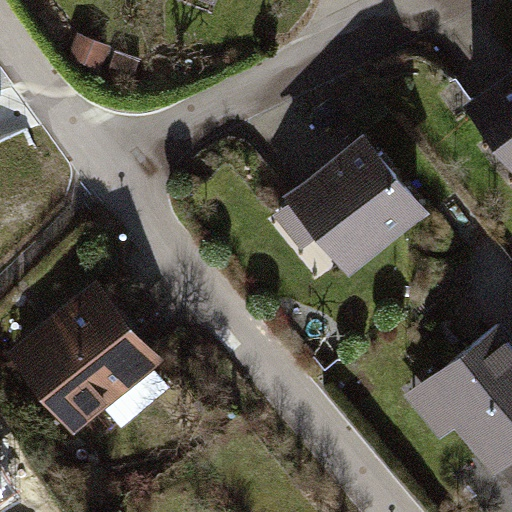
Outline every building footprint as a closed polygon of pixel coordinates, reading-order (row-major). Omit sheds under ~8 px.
[(108,46),(80,36),(72,56),(100,67),(108,46)] [(511,73),(476,101),(511,148),(511,73)] [(297,192),(350,258),(420,202),(366,136),(297,192)] [(96,289),(23,350),(80,416),(102,397),(120,418),(141,400),(150,400),(166,388),(166,379),(149,358),(153,355),(96,289)] [(489,511),(511,511),(511,339),(499,324),(433,377),(491,448),(458,474),(489,511)] [(0,511),(18,511),(31,504),(0,452),(0,511)]
